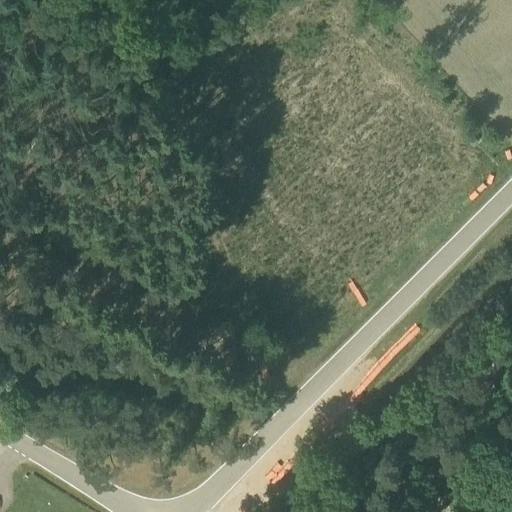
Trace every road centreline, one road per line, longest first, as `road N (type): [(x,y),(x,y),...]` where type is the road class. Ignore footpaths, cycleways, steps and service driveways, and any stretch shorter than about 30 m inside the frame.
road 1 (unclassified): [(190,511),(511,200)]
road 2 (track): [(511,358),(221,511)]
road 3 (unclassified): [(139,511),(0,430)]
